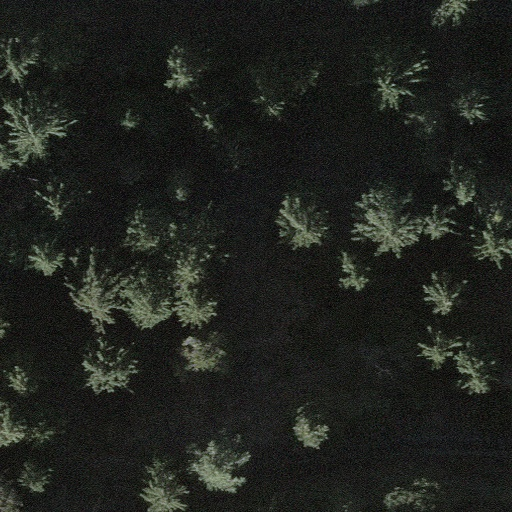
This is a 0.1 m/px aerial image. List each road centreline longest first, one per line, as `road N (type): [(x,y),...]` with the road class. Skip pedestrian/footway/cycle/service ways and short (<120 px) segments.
road 1 (track): [(103,511),(387,458),(511,459)]
road 2 (track): [(511,15),(139,0)]
